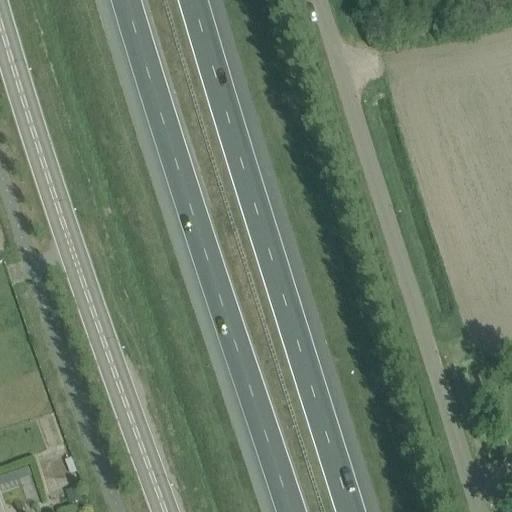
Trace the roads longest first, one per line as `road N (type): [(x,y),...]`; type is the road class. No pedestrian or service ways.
road 1 (motorway): [(126,0),(290,511)]
road 2 (motorway): [(354,511),(196,0)]
road 3 (residential): [(478,511),(323,0)]
road 4 (secondary): [(166,511),(0,19)]
